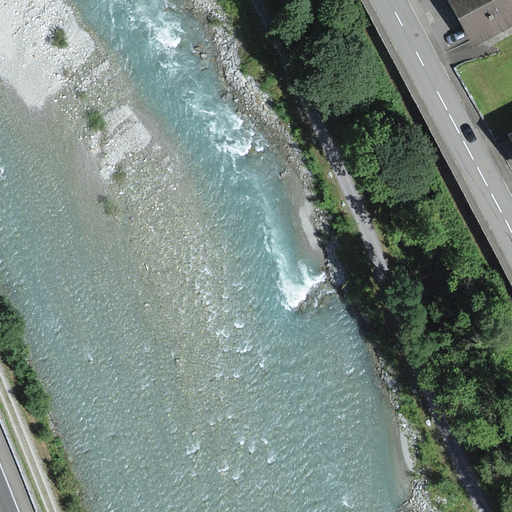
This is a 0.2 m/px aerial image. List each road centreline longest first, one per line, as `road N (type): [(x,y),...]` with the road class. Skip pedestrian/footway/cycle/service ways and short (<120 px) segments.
road 1 (track): [(480,511),(365,224),(259,0)]
road 2 (primary): [(387,0),(511,233)]
